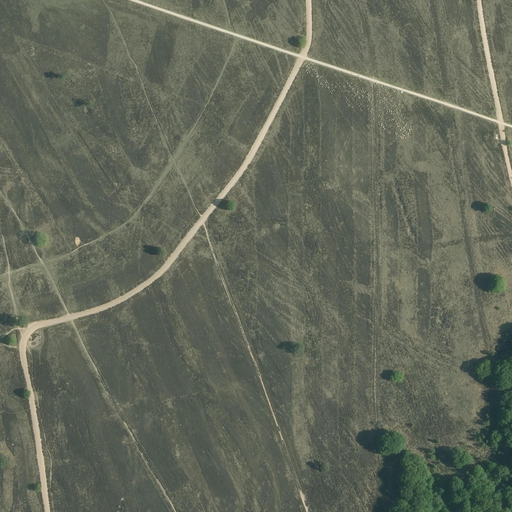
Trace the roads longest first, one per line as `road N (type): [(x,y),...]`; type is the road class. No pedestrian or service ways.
road 1 (track): [(308,0),(307,41),(291,79),(239,174),(173,258),(120,299),(24,333)]
road 2 (track): [(0,189),(174,511)]
road 3 (track): [(511,180),(479,0)]
road 4 (track): [(24,333),(47,511)]
